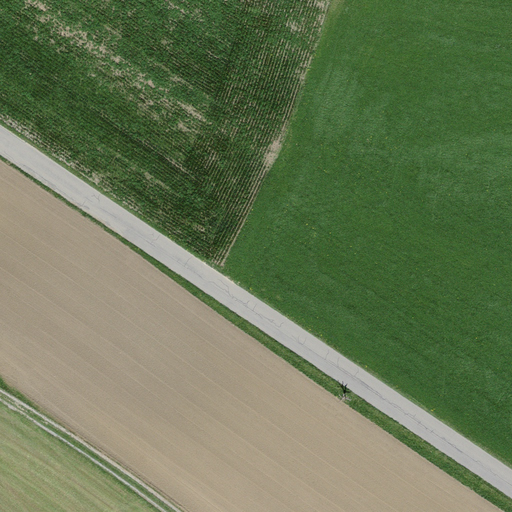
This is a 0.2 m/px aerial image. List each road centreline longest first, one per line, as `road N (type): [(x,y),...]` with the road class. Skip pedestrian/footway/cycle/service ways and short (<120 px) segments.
road 1 (tertiary): [(0,141),(511,484)]
road 2 (track): [(157,511),(0,403)]
